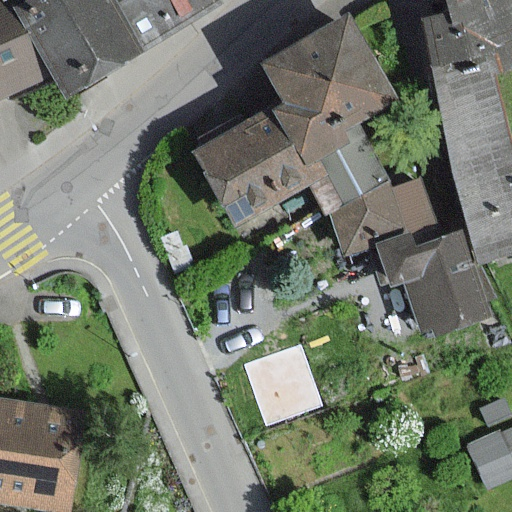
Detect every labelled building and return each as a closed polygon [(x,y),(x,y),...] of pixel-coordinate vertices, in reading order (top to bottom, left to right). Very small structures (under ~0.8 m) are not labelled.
[(0,0),(0,92),(47,67),(12,4),(10,0),(0,0)] [(113,0),(10,0),(12,4),(47,67),(60,90),(140,47),(113,0)] [(113,0),(140,47),(219,3),(216,0),(113,0)] [(485,255),(511,248),(511,139),(493,70),(511,64),(511,0),(456,0),(458,8),(421,19),(426,38),(434,69),(466,186),(485,255)] [(263,64),(283,103),(274,107),(304,166),(315,161),(346,145),(340,132),(357,124),(392,106),(349,21),(263,64)] [(315,161),(304,166),(274,107),(245,122),(240,112),(196,134),(201,145),(197,147),(195,148),(233,223),(236,221),(309,184),(323,177),(315,161)] [(346,145),(315,161),(323,177),(309,184),(324,214),(328,212),(386,183),(357,124),(340,132),(346,145)] [(391,192),(386,183),(328,212),(350,257),(434,215),(416,180),(391,192)] [(466,232),(377,258),(385,285),(410,277),(426,329),(489,310),(466,232)] [(86,413),(0,401),(0,498),(72,509),(86,413)] [(511,426),(468,443),(480,474),(486,490),(511,480),(511,426)]
